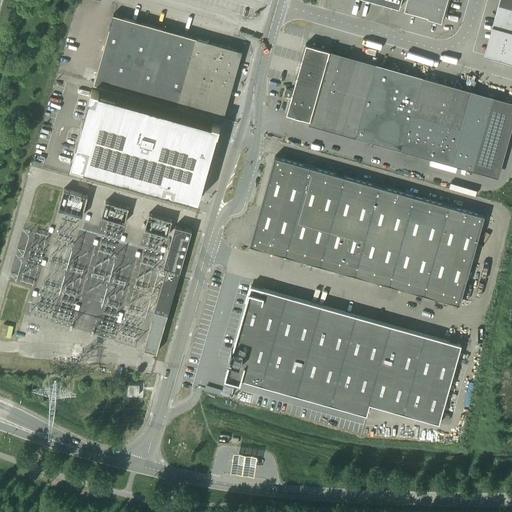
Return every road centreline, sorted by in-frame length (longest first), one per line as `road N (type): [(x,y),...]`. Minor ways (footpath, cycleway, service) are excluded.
road 1 (tertiary): [(135,465),(272,490),(511,501)]
road 2 (unclassified): [(214,225),(159,415),(135,465)]
